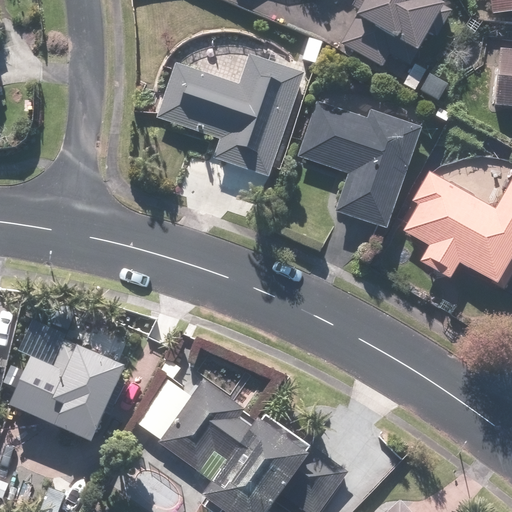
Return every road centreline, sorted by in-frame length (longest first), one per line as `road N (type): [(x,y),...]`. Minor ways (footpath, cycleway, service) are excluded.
road 1 (residential): [(77,229),(253,285),(375,350),(506,436)]
road 2 (residential): [(77,229),(85,44),(79,0)]
